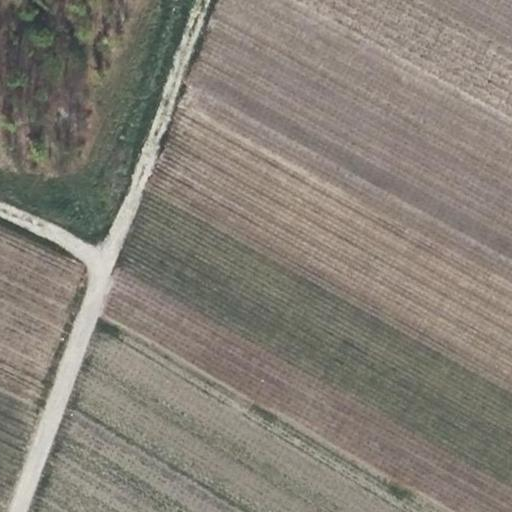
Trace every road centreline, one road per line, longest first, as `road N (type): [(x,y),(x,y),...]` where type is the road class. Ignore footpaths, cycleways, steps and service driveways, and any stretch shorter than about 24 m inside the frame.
road 1 (track): [(18,511),(106,262),(0,210)]
road 2 (track): [(106,262),(202,0)]
